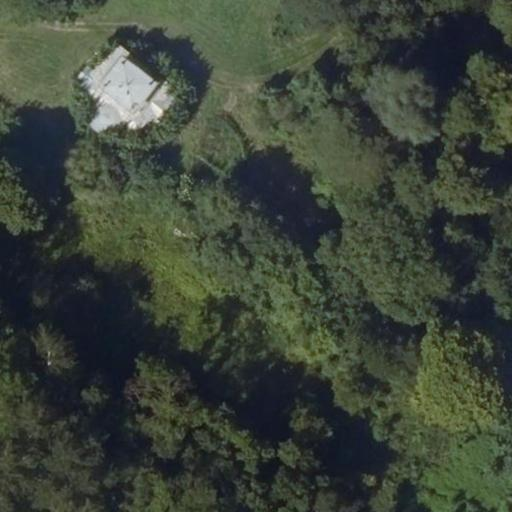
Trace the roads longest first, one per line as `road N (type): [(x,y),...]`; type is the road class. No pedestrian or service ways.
road 1 (track): [(394,0),(305,73),(262,85),(230,82),(146,34),(63,28),(10,0)]
road 2 (track): [(511,163),(491,129),(466,32),(442,0)]
